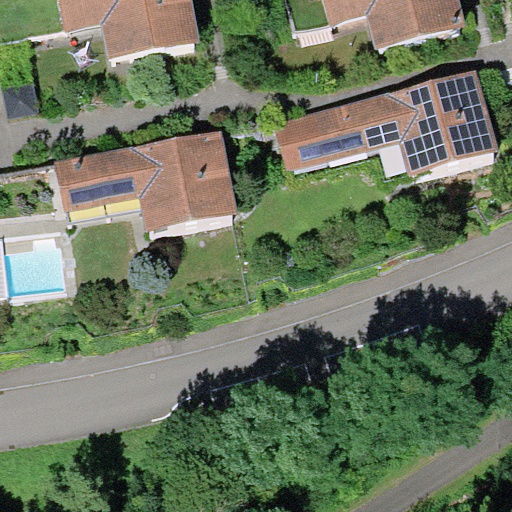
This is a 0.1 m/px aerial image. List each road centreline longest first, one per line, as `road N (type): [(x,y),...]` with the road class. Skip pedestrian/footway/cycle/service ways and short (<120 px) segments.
road 1 (residential): [(0,420),(167,388),(331,342),(511,276)]
road 2 (track): [(391,511),(511,429)]
